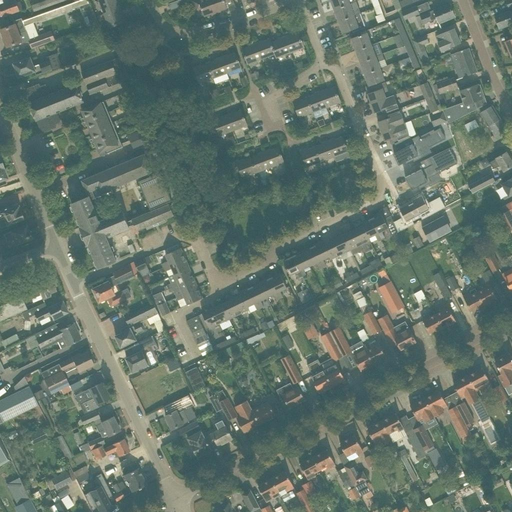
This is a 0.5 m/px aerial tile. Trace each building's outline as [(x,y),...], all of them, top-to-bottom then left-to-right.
[(0,14),(1,18),(19,11),(15,0),(0,5),(0,14)] [(87,0),(74,0),(22,19),(24,26),(33,23),(83,5),(91,28),(99,25),(90,2),(88,3),(87,0)] [(46,0),(31,6),(33,12),(65,0),(46,0)] [(99,0),(104,14),(120,8),(118,2),(117,2),(115,0),(99,0)] [(216,14),(211,0),(192,0),(191,0),(194,9),(196,14),(197,16),(199,17),(202,16),(204,15),(204,16),(211,14),(212,16),(216,14)] [(211,0),(216,14),(221,12),(220,11),(227,8),(225,1),(227,0),(211,0)] [(330,0),(334,9),(355,1),(354,0),(330,0)] [(495,16),(499,29),(511,24),(511,0),(506,0),(510,11),(495,16)] [(334,9),(338,21),(353,15),(351,10),(358,8),(355,1),(334,9)] [(415,17),(419,26),(423,24),(436,18),(438,24),(455,17),(449,3),(415,17)] [(380,5),(374,8),(379,22),(385,20),(380,5)] [(401,12),(405,20),(419,14),(416,6),(401,12)] [(120,8),(104,14),(109,28),(124,22),(121,15),(122,14),(120,8)] [(353,15),(338,21),(343,33),(351,30),(352,32),(365,28),(360,13),(353,15)] [(24,26),(22,19),(21,18),(13,21),(15,25),(1,30),(7,47),(21,41),(22,43),(28,41),(31,49),(55,40),(51,31),(38,35),(33,23),(24,26)] [(393,20),(399,34),(405,32),(399,18),(393,20)] [(460,42),(461,41),(459,35),(457,36),(454,29),(443,33),(443,34),(436,37),(442,52),(450,48),(449,47),(460,43),(460,42)] [(404,46),(410,43),(405,32),(399,34),(393,36),(396,42),(398,41),(401,47),(404,46)] [(290,34),(284,36),(290,53),(304,48),(298,33),(291,35),(290,34)] [(351,39),(356,50),(372,45),(367,33),(351,39)] [(278,40),(271,43),(275,54),(276,58),(290,53),(284,36),(278,39),(278,40)] [(414,41),(422,63),(429,60),(423,45),(428,42),(425,36),(414,41)] [(262,40),(256,43),(262,59),(275,54),(271,43),(270,39),(262,42),(262,40)] [(262,59),(256,43),(249,45),(250,46),(242,49),(248,64),(262,59)] [(409,57),(415,55),(410,43),(404,46),(407,53),(402,55),(403,59),(409,57)] [(356,50),(360,62),(376,56),(372,45),(356,50)] [(450,55),(458,79),(477,72),(468,48),(450,55)] [(31,57),(14,64),(19,77),(35,71),(36,75),(52,69),(52,71),(62,68),(57,53),(46,57),(48,61),(34,66),(31,57)] [(227,55),(221,57),(227,73),(241,68),(235,53),(227,56),(227,55)] [(360,62),(364,74),(380,68),(378,62),(384,60),(382,54),(376,56),(360,62)] [(415,55),(409,57),(414,69),(420,66),(415,55)] [(81,72),(85,81),(90,95),(109,87),(130,79),(121,56),(81,72)] [(215,60),(208,63),(213,78),(216,84),(229,79),(227,73),(221,57),(215,59),(215,60)] [(213,78),(208,63),(200,66),(200,65),(194,67),(200,83),(213,78)] [(380,68),(364,74),(369,86),(385,80),(380,68)] [(436,84),(440,94),(458,87),(454,77),(436,84)] [(367,94),(370,103),(386,97),(384,93),(388,91),(385,82),(377,85),(378,87),(373,90),(374,91),(367,94)] [(419,85),(425,99),(433,96),(427,82),(419,85)] [(37,120),(42,133),(51,129),(50,126),(60,122),(56,113),(83,102),(80,96),(82,95),(80,90),(78,91),(76,84),(49,95),(45,85),(35,89),(34,86),(25,90),(30,103),(29,103),(36,121),(37,120)] [(443,110),(442,111),(447,121),(448,124),(477,109),(474,102),(483,99),(478,84),(459,91),(463,102),(442,110),(443,110)] [(326,89),(320,91),(326,107),(340,102),(335,87),(327,90),(326,89)] [(216,89),(210,91),(212,97),(213,98),(219,96),(219,95),(216,89)] [(315,95),(307,97),(313,112),(326,107),(320,91),(314,93),(315,95)] [(399,109),(393,94),(386,97),(370,103),(374,113),(381,111),(382,112),(387,111),(387,113),(395,110),(399,109)] [(313,112),(307,97),(300,100),(299,99),(293,101),(299,117),(313,112)] [(426,101),(431,113),(439,110),(434,98),(426,101)] [(81,110),(83,114),(100,156),(123,147),(106,107),(103,108),(101,102),(81,110)] [(490,137),(493,142),(509,133),(492,105),(480,113),(493,135),(490,137)] [(377,122),(381,131),(404,123),(399,109),(395,110),(387,113),(388,115),(384,118),(384,119),(377,122)] [(233,112),(227,114),(233,130),(247,125),(241,110),(234,113),(233,112)] [(447,121),(442,111),(429,116),(434,127),(447,121)] [(233,130),(227,114),(221,116),(221,118),(214,120),(219,136),(233,130)] [(464,124),(468,131),(478,126),(475,119),(464,124)] [(404,123),(381,131),(385,141),(391,139),(393,144),(409,137),(404,123)] [(151,126),(128,136),(133,149),(157,139),(151,126)] [(407,148),(394,155),(399,165),(405,162),(406,164),(412,160),(413,162),(423,157),(419,150),(427,145),(428,148),(445,139),(440,128),(434,131),(434,129),(419,137),(418,135),(411,139),(413,143),(406,147),(407,148)] [(373,143),(378,141),(376,134),(370,136),(373,143)] [(225,138),(228,146),(235,144),(233,136),(225,138)] [(334,138),(328,140),(334,157),(336,162),(350,157),(342,137),(335,139),(334,138)] [(323,144),(315,147),(321,162),(334,157),(328,140),(322,143),(323,144)] [(270,149),(264,151),(270,167),(284,162),(278,147),(271,150),(270,149)] [(321,162),(315,147),(308,149),(307,148),(301,151),(307,167),(321,162)] [(421,169),(405,177),(412,190),(418,186),(419,189),(430,183),(427,179),(456,164),(448,148),(428,158),(432,165),(421,170),(421,169)] [(258,155),(251,157),(256,172),(270,167),(264,151),(258,153),(258,155)] [(99,220),(91,200),(111,191),(110,189),(157,170),(150,152),(82,180),(89,196),(71,204),(81,227),(80,228),(87,245),(89,245),(98,268),(116,261),(107,237),(130,228),(122,210),(99,220)] [(489,162),(493,169),(499,165),(503,172),(511,166),(511,161),(507,152),(489,162)] [(256,172),(251,157),(243,160),(243,159),(237,161),(242,177),(256,172)] [(160,173),(139,182),(150,210),(172,201),(160,173)] [(468,185),(472,193),(494,181),(491,173),(468,185)] [(266,178),(268,186),(275,183),(272,176),(266,178)] [(511,177),(508,180),(509,180),(502,184),(509,196),(511,194),(511,177)] [(476,193),(478,199),(487,195),(484,189),(476,193)] [(404,216),(394,222),(395,224),(399,231),(399,232),(414,224),(411,218),(419,214),(422,219),(445,207),(440,197),(425,204),(421,197),(412,201),(413,203),(401,209),(404,216)] [(169,204),(159,208),(133,220),(137,230),(146,227),(147,230),(166,221),(165,219),(173,215),(169,204)] [(0,226),(0,227),(22,218),(17,206),(10,209),(8,206),(0,209),(0,226)] [(499,216),(507,232),(511,229),(511,212),(510,209),(499,216)] [(381,213),(371,218),(381,239),(385,238),(382,232),(388,229),(391,235),(399,231),(395,224),(394,222),(391,215),(384,219),(381,213)] [(443,215),(421,227),(429,242),(450,230),(443,215)] [(361,223),(362,226),(363,226),(369,238),(375,235),(378,241),(381,239),(371,218),(361,223)] [(0,244),(13,239),(15,244),(31,238),(25,225),(8,232),(8,231),(0,234),(0,244)] [(363,226),(362,226),(353,230),(360,245),(370,241),(369,238),(363,226)] [(353,230),(343,235),(350,250),(352,255),(362,250),(360,245),(353,230)] [(449,236),(451,241),(462,236),(460,231),(453,235),(453,234),(449,236)] [(343,235),(333,240),(340,255),(350,250),(343,235)] [(419,237),(414,239),(418,247),(423,245),(419,237)] [(333,240),(324,244),(323,244),(329,257),(330,260),(340,255),(333,240)] [(323,241),(312,246),(322,268),(326,266),(323,260),(329,257),(323,244),(324,244),(323,241)] [(414,252),(409,243),(403,245),(408,255),(414,252)] [(312,246),(303,251),(310,266),(316,263),(319,269),(322,268),(312,246)] [(161,264),(163,267),(163,268),(185,258),(180,248),(165,254),(168,261),(161,264)] [(303,251),(293,256),(303,277),(306,275),(303,269),(310,266),(303,251)] [(485,258),(492,272),(501,268),(493,254),(485,258)] [(303,277),(293,256),(283,260),(290,276),(296,273),(299,279),(303,277)] [(134,262),(141,277),(150,273),(143,258),(134,262)] [(171,269),(173,275),(189,268),(185,258),(163,268),(163,267),(160,269),(162,273),(171,269)] [(108,282),(93,289),(99,302),(107,298),(111,306),(118,303),(119,304),(127,301),(126,299),(131,296),(127,289),(122,292),(115,295),(111,287),(134,276),(129,265),(113,273),(114,275),(107,279),(108,282)] [(369,265),(360,270),(362,275),(372,270),(369,265)] [(511,267),(501,273),(506,283),(511,292),(511,291),(511,267)] [(166,285),(168,289),(194,278),(189,268),(173,275),(176,281),(166,285)] [(482,289),(477,291),(484,306),(497,299),(490,285),(496,282),(489,270),(481,274),(486,284),(481,287),(482,289)] [(280,273),(270,278),(280,299),(283,298),(280,292),(287,288),(280,273)] [(440,289),(445,300),(452,297),(446,286),(445,286),(438,273),(432,276),(439,290),(440,289)] [(446,280),(451,291),(459,287),(453,276),(446,280)] [(174,290),(176,297),(198,288),(194,278),(168,289),(169,292),(174,290)] [(270,278),(260,283),(267,298),(273,295),(276,301),(280,299),(270,278)] [(24,288),(28,298),(28,299),(40,295),(42,300),(50,296),(49,294),(56,291),(51,279),(37,285),(36,284),(24,288)] [(390,281),(379,288),(392,312),(404,306),(390,281)] [(260,283),(250,287),(260,308),(263,307),(260,301),(267,298),(260,283)] [(240,292),(241,295),(248,307),(254,304),(256,310),(260,308),(250,287),(240,292)] [(198,288),(176,297),(178,300),(184,298),(187,305),(202,298),(198,288)] [(297,293),(302,303),(312,299),(307,289),(297,293)] [(414,294),(418,303),(426,299),(421,290),(414,294)] [(484,306),(477,291),(471,294),(470,291),(462,295),(471,312),(484,306)] [(153,296),(155,302),(162,299),(159,293),(153,296)] [(241,295),(232,299),(239,314),(249,309),(248,307),(241,295)] [(21,297),(0,305),(0,320),(26,309),(21,297)] [(232,299),(223,304),(230,318),(239,314),(232,299)] [(21,314),(24,319),(33,315),(37,322),(49,316),(52,320),(67,312),(61,300),(47,308),(44,303),(21,314)] [(157,305),(162,316),(170,312),(166,302),(157,305)] [(122,333),(115,336),(121,347),(136,340),(134,335),(137,333),(143,330),(140,323),(147,319),(150,324),(160,319),(153,303),(124,316),(128,326),(121,330),(122,333)] [(223,304),(212,309),(219,323),(230,318),(223,304)] [(440,311),(435,314),(443,328),(455,321),(446,304),(438,308),(440,311)] [(219,323),(212,309),(202,314),(209,328),(219,323)] [(381,330),(371,311),(363,315),(373,334),(381,330)] [(443,328),(435,314),(430,316),(428,313),(421,317),(430,334),(443,328)] [(387,314),(378,318),(385,331),(388,338),(393,346),(397,344),(400,350),(416,342),(411,333),(409,328),(405,321),(394,327),(387,314)] [(186,321),(189,327),(200,322),(197,316),(186,321)] [(189,327),(192,333),(203,327),(200,322),(189,327)] [(315,329),(311,322),(302,327),(306,333),(315,329)] [(80,336),(77,330),(73,323),(59,330),(58,328),(57,328),(55,324),(34,334),(36,339),(41,348),(63,338),(67,346),(81,339),(80,336)] [(192,333),(195,339),(205,333),(203,327),(192,333)] [(330,332),(343,356),(352,352),(339,327),(330,332)] [(260,338),(265,336),(264,332),(258,335),(258,334),(246,340),(248,344),(260,339),(260,338)] [(343,356),(330,332),(321,336),(334,361),(343,356)] [(205,333),(195,339),(197,344),(208,339),(205,333)] [(15,334),(1,341),(4,347),(18,340),(15,334)] [(27,344),(36,339),(34,334),(25,338),(27,344)] [(288,349),(294,346),(288,334),(281,338),(288,349)] [(126,358),(133,372),(148,364),(144,355),(164,346),(161,339),(152,343),(150,337),(137,343),(140,348),(140,349),(141,351),(126,358)] [(229,344),(227,340),(212,347),(214,351),(229,344)] [(372,348),(367,350),(374,364),(386,357),(378,341),(370,345),(372,348)] [(222,350),(225,356),(236,351),(234,345),(222,350)] [(374,364),(367,350),(365,347),(352,354),(352,355),(352,354),(361,371),(374,364)] [(60,389),(68,385),(63,373),(75,367),(77,372),(93,364),(87,352),(80,355),(79,353),(40,373),(43,379),(41,380),(40,384),(42,389),(33,393),(36,401),(60,389)] [(498,375),(504,388),(511,383),(511,371),(511,372),(511,371),(511,358),(509,353),(494,361),(501,374),(498,375)] [(281,359),(294,384),(302,379),(289,355),(281,359)] [(214,368),(220,365),(216,356),(210,359),(214,368)] [(176,358),(166,362),(170,371),(180,366),(176,358)] [(318,359),(307,365),(311,372),(315,370),(317,372),(310,376),(314,384),(319,393),(332,386),(324,372),(323,369),(320,363),(318,359)] [(328,366),(323,369),(324,372),(332,386),(345,379),(342,375),(340,370),(336,362),(328,366)] [(197,367),(185,372),(194,391),(205,385),(197,367)] [(482,368),(468,375),(475,389),(483,385),(484,387),(490,384),(482,368)] [(84,387),(97,381),(94,374),(81,379),(84,387)] [(475,389),(468,375),(453,383),(461,399),(466,396),(470,404),(473,403),(478,413),(486,409),(475,389)] [(0,422),(37,404),(28,386),(24,376),(20,380),(24,388),(16,392),(0,399),(0,422)] [(97,404),(109,398),(102,382),(74,396),(79,405),(86,401),(91,411),(98,407),(97,404)] [(276,390),(284,404),(286,403),(289,408),(305,400),(298,386),(293,389),(290,383),(276,390)] [(71,390),(68,385),(60,389),(62,394),(71,390)] [(439,391),(425,398),(434,417),(444,412),(442,409),(447,406),(439,391)] [(215,394),(209,397),(217,412),(223,409),(219,402),(215,394)] [(189,395),(165,406),(169,414),(165,416),(172,429),(181,425),(183,424),(189,421),(184,410),(189,408),(192,407),(194,406),(189,395)] [(46,396),(41,399),(43,404),(49,402),(49,401),(46,396)] [(223,409),(229,420),(237,416),(227,398),(219,402),(223,409)] [(434,417),(425,398),(410,406),(418,422),(423,419),(425,422),(434,417)] [(260,424),(253,410),(252,410),(247,400),(235,406),(241,418),(237,420),(244,432),(260,424)] [(268,402),(253,410),(260,424),(276,416),(268,402)] [(464,402),(456,405),(467,425),(474,422),(464,402)] [(467,425),(456,405),(447,410),(462,438),(470,433),(466,426),(467,425)] [(84,425),(99,418),(96,411),(80,418),(84,425)] [(396,413),(381,421),(388,434),(389,434),(397,430),(398,433),(404,429),(396,413)] [(92,422),(98,433),(99,432),(101,436),(87,442),(87,443),(81,445),(84,452),(104,443),(101,437),(106,435),(107,436),(119,430),(118,429),(120,428),(117,423),(115,424),(112,417),(101,422),(99,418),(92,422)] [(232,438),(228,429),(225,425),(222,420),(216,423),(218,429),(204,436),(210,447),(217,443),(218,446),(232,438)] [(210,447),(204,436),(197,421),(176,432),(179,439),(186,436),(191,444),(198,457),(204,453),(204,454),(205,455),(210,452),(211,451),(210,450),(211,449),(210,447)] [(381,445),(391,440),(390,437),(389,434),(388,434),(381,421),(367,429),(375,444),(380,442),(381,445)] [(413,429),(412,429),(414,432),(424,451),(426,454),(426,455),(427,454),(437,472),(446,466),(437,449),(436,450),(434,446),(422,424),(413,429)] [(84,442),(79,431),(73,434),(77,445),(84,442)] [(477,433),(471,435),(475,442),(480,439),(477,433)] [(339,443),(344,452),(350,462),(359,457),(357,455),(363,451),(355,435),(339,443)] [(102,445),(90,450),(95,460),(113,451),(116,458),(118,457),(120,455),(129,451),(123,438),(114,443),(103,448),(102,445)] [(368,450),(375,464),(382,460),(375,447),(368,450)] [(327,449),(313,457),(320,470),(326,467),(328,470),(336,466),(327,449)] [(320,470),(313,457),(299,464),(308,481),(316,477),(314,474),(320,470)] [(123,475),(131,492),(146,485),(134,462),(124,467),(127,473),(123,475)] [(350,463),(344,466),(360,497),(370,491),(365,480),(367,479),(363,471),(358,473),(357,471),(353,464),(352,462),(350,463)] [(75,471),(83,488),(93,483),(85,466),(75,471)] [(337,472),(352,500),(359,496),(355,487),(354,487),(344,468),(337,472)] [(75,480),(70,470),(66,472),(66,471),(50,479),(55,490),(75,480)] [(272,479),(279,492),(281,496),(286,493),(286,492),(294,488),(285,471),(272,479)] [(99,489),(87,495),(91,503),(93,502),(98,511),(102,511),(109,508),(106,503),(112,500),(99,473),(93,477),(99,489)] [(279,492),(272,479),(258,486),(266,503),(274,499),(274,498),(280,494),(279,492)] [(12,483),(7,486),(20,511),(35,511),(33,507),(19,480),(12,483)] [(308,482),(302,485),(307,494),(310,500),(316,496),(313,491),(308,482)] [(483,487),(486,492),(492,489),(489,484),(483,487)] [(296,493),(305,511),(315,511),(303,489),(296,493)] [(241,495),(250,511),(251,511),(260,508),(251,490),(241,495)] [(114,495),(112,496),(113,498),(115,502),(124,497),(120,491),(117,494),(114,495)] [(48,508),(50,511),(67,511),(57,495),(51,499),(55,504),(48,508)] [(230,511),(230,510),(232,509),(229,503),(218,508),(219,511),(230,511)]
